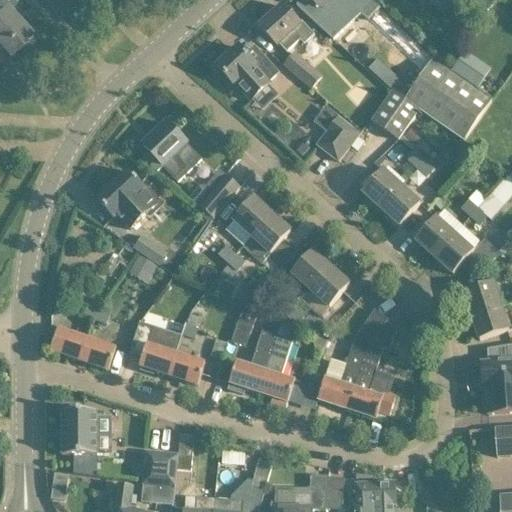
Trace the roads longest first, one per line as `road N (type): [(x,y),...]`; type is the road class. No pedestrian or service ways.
road 1 (residential): [(16,357),(303,450),(386,463),(408,454),(428,431),(439,396),(438,360),(419,316),(371,258),(140,45)]
road 2 (residential): [(17,336),(35,188),(60,134),(99,81),(140,45)]
road 3 (residential): [(19,511),(16,357)]
